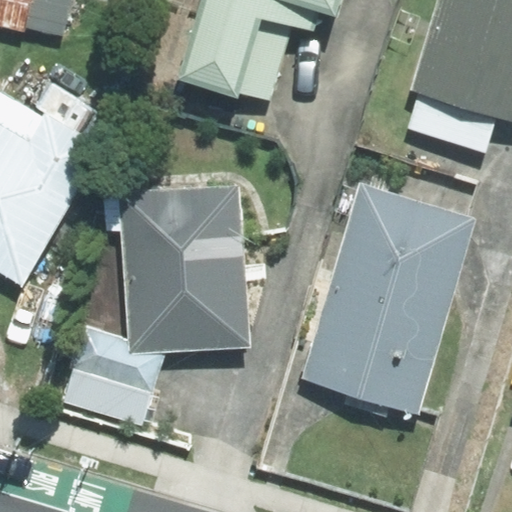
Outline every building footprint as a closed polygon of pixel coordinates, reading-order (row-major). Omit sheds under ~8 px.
[(0,0),(0,22),(27,28),(32,0),(0,0)] [(205,0),(181,74),(272,104),(305,5),(341,17),(346,0),(205,0)] [(511,0),(441,0),(414,87),(425,91),(412,130),(488,154),(500,117),(511,121),(511,0)] [(0,272),(28,287),(119,117),(46,78),(32,104),(0,86),(0,272)] [(149,395),(167,345),(247,344),(246,181),(124,182),(125,331),(91,318),(73,366),(149,395)] [(423,415),(477,216),(359,184),(305,384),(423,415)]
